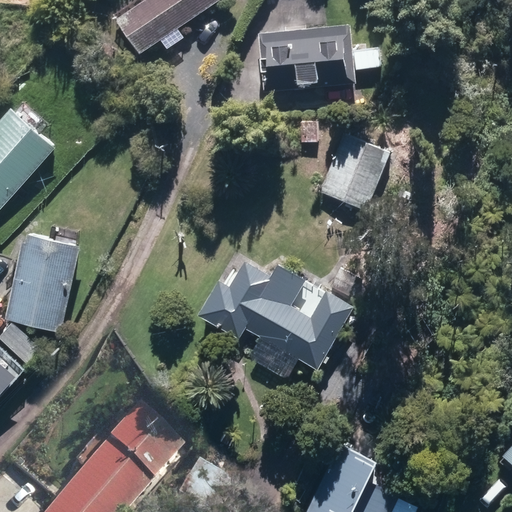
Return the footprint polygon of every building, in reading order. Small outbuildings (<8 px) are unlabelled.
[(144,0),(113,21),(135,56),(217,0),(144,0)] [(263,32),(269,91),(362,82),(360,58),(370,57),(368,42),(358,43),(357,23),(263,32)] [(0,213),(63,146),(20,106),(0,126),(0,213)] [(309,120),(309,142),(322,142),(322,120),(309,120)] [(323,189),(371,211),(397,153),(349,131),(323,189)] [(10,318),(66,331),(87,245),(34,232),(32,240),(28,240),(10,318)] [(257,357),(288,376),(300,355),(324,368),(360,305),(333,289),(317,317),(296,306),(312,279),(283,263),(276,275),(251,260),(243,274),(236,269),(229,280),(226,279),(205,314),(245,337),(251,328),(268,338),(257,357)] [(333,286),(356,298),(367,279),(343,267),(333,286)] [(3,337),(34,366),(48,349),(17,322),(3,337)] [(0,400),(26,373),(0,349),(0,400)] [(56,511),(134,511),(190,450),(148,411),(56,511)] [(511,511),(511,437),(497,453),(511,466),(511,511)] [(385,511),(393,498),(365,484),(375,465),(337,445),(302,511),(385,511)] [(185,501),(205,511),(223,511),(238,484),(205,465),(185,501)]
